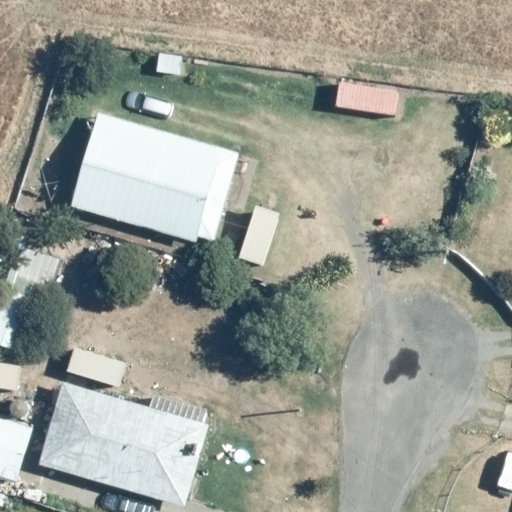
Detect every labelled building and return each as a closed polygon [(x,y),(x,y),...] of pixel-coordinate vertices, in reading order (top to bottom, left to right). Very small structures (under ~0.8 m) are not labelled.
[(413,91),(343,80),(338,109),(408,121),(413,91)] [(242,153),(105,116),(80,209),(217,246),(242,153)] [(0,348),(31,355),(45,294),(0,283),(0,348)] [(34,367),(0,359),(0,390),(28,396),(34,367)] [(216,425),(71,385),(48,466),(194,507),(216,425)] [(40,425),(0,414),(0,475),(25,482),(40,425)]
